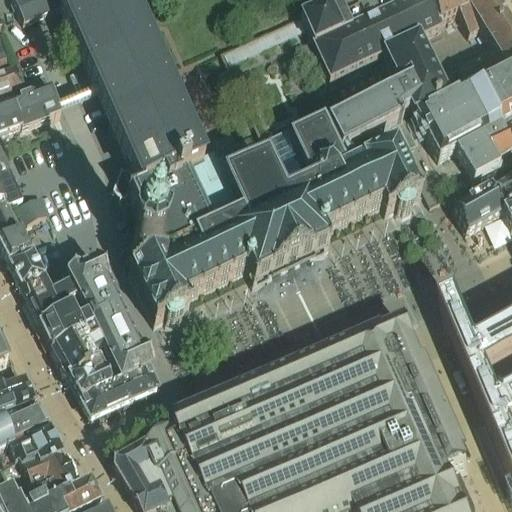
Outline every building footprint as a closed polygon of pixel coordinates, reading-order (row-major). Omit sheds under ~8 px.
[(126,0),(18,0),(11,4),(21,30),(24,29),(24,31),(56,17),(108,136),(127,178),(119,175),(111,200),(129,206),(148,244),(143,242),(130,249),(127,264),(132,274),(139,276),(128,281),(153,333),(162,328),(163,329),(164,332),(170,334),(179,330),(181,324),(179,320),(188,316),(184,307),(244,279),(251,294),(328,257),(320,242),(380,214),(384,222),(393,217),(395,221),(401,224),(410,220),(412,214),(410,209),(419,205),(393,152),(361,167),(354,152),(337,162),(323,133),(321,129),(286,146),(284,141),(244,161),(240,153),(221,163),(204,171),(126,0)] [(385,101),(323,133),(337,162),(354,152),(389,134),(402,159),(424,203),(428,213),(438,208),(416,163),(414,164),(409,155),(415,152),(403,128),(401,128),(397,121),(407,117),(410,124),(411,124),(447,105),(418,47),(441,36),(438,32),(455,23),(467,45),(478,39),(483,46),(488,54),(452,73),(463,97),(511,71),(511,38),(509,33),(488,0),(420,0),(419,1),(380,19),(378,14),(379,14),(371,0),(367,0),(343,11),(342,18),(339,12),(330,16),(327,10),(297,24),(221,58),(228,72),(303,38),(327,90),(381,64),(396,95),(385,101)] [(308,50),(298,54),(304,66),(314,62),(308,50)] [(436,169),(453,161),(511,128),(511,71),(465,97),(448,105),(447,105),(411,124),(412,124),(436,169)] [(0,106),(47,90),(43,81),(20,89),(15,76),(0,81),(0,106)] [(0,145),(60,123),(47,90),(0,106),(0,145)] [(511,128),(453,161),(470,190),(511,169),(511,128)] [(0,216),(9,213),(21,208),(0,163),(0,216)] [(511,184),(488,198),(501,222),(511,215),(511,184)] [(501,222),(488,198),(451,218),(464,242),(501,222)] [(14,215),(21,233),(48,222),(41,204),(14,215)] [(0,216),(0,246),(20,237),(9,213),(0,216)] [(511,215),(501,222),(509,238),(511,239),(511,215)] [(20,237),(0,246),(0,260),(7,273),(31,262),(20,237)] [(20,297),(42,286),(31,262),(7,273),(19,298),(20,297)] [(103,368),(115,393),(147,378),(150,376),(141,357),(137,359),(95,270),(63,286),(67,292),(76,312),(89,339),(96,353),(103,368)] [(76,312),(67,292),(49,301),(42,286),(20,297),(26,309),(25,309),(37,333),(76,312)] [(440,320),(461,370),(511,490),(511,341),(478,361),(458,311),(440,320)] [(49,359),(89,339),(76,312),(37,333),(49,359)] [(459,511),(448,486),(449,485),(468,477),(438,408),(444,405),(426,364),(419,367),(406,336),(332,368),(176,437),(178,441),(150,457),(144,460),(144,461),(167,511),(459,511)] [(56,370),(66,388),(103,368),(96,353),(89,339),(49,359),(56,370)] [(66,388),(79,411),(115,393),(103,368),(66,388)] [(125,412),(152,399),(153,399),(155,398),(154,398),(155,398),(147,378),(115,393),(125,412)] [(0,423),(33,411),(32,408),(28,406),(29,402),(22,388),(0,395),(0,423)] [(91,428),(125,412),(115,393),(79,411),(88,429),(89,428),(89,429),(91,428)] [(0,460),(29,447),(47,439),(35,414),(0,427),(0,460)] [(38,478),(62,468),(48,440),(30,449),(29,447),(0,460),(0,477),(2,483),(18,476),(20,480),(35,473),(38,478)] [(135,511),(167,511),(144,461),(121,474),(120,474),(119,478),(118,483),(119,483),(135,511)] [(20,480),(34,511),(41,508),(43,511),(44,511),(59,504),(77,494),(69,480),(69,479),(62,468),(38,478),(35,473),(20,480)] [(0,481),(0,511),(16,511),(16,510),(13,511),(0,481)] [(96,511),(100,511),(100,510),(89,490),(88,489),(60,505),(59,504),(44,511),(43,511),(41,508),(34,511),(33,511),(96,511)]
